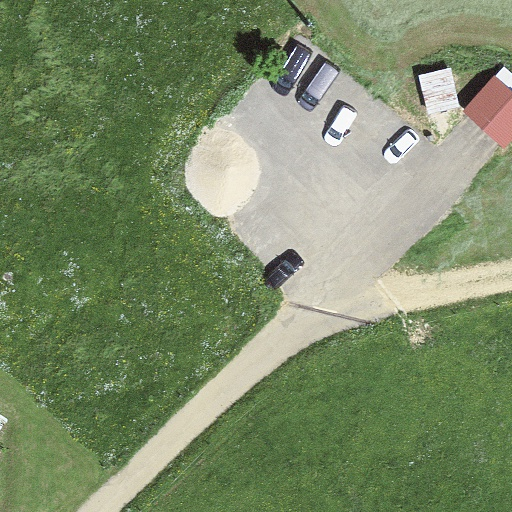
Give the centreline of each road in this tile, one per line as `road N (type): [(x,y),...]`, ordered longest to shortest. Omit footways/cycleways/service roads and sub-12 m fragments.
road 1 (residential): [(100,511),(317,310)]
road 2 (track): [(317,310),(511,276)]
